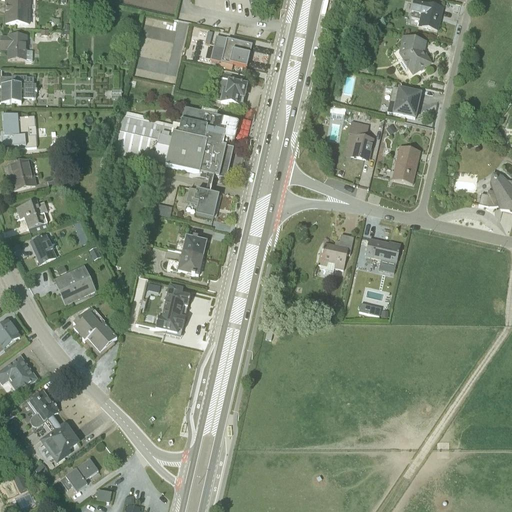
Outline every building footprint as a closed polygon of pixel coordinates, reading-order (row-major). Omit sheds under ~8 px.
[(0,0),(0,2),(4,3),(4,8),(3,8),(3,14),(4,14),(4,27),(29,27),(29,0),(0,0)] [(443,10),(413,4),(410,14),(412,15),(412,20),(419,21),(417,29),(437,33),(443,10)] [(212,35),(207,34),(204,46),(209,47),(212,35)] [(7,37),(0,37),(0,52),(6,52),(6,62),(25,63),(25,64),(30,64),(32,63),(32,53),(26,53),(27,37),(7,37)] [(248,63),(251,47),(214,38),(210,61),(244,69),(246,62),(248,63)] [(426,44),(402,39),(398,56),(402,62),(399,65),(404,73),(407,72),(411,78),(431,66),(424,54),(426,44)] [(243,80),(223,75),(221,81),(218,80),(213,102),(219,104),(219,105),(242,110),(247,87),(242,86),(243,80)] [(0,105),(20,106),(21,100),(35,100),(35,86),(33,86),(33,80),(26,79),(26,78),(11,77),(11,79),(0,79),(0,105)] [(392,89),(387,115),(414,121),(418,104),(419,104),(421,96),(392,89)] [(120,91),(111,90),(111,101),(120,101),(120,91)] [(238,127),(237,126),(236,124),(216,120),(218,113),(202,109),(201,113),(183,109),(180,122),(176,121),(175,125),(173,124),(172,126),(142,121),(143,117),(121,112),(111,155),(115,156),(114,166),(123,168),(125,159),(198,177),(199,175),(225,181),(232,150),(222,148),(224,141),(232,143),(233,143),(234,142),(238,127)] [(1,138),(2,152),(25,150),(25,147),(28,146),(28,139),(36,138),(34,121),(33,121),(33,119),(17,120),(17,118),(2,119),(3,137),(1,138)] [(368,127),(351,123),(343,158),(368,164),(373,141),(366,140),(368,127)] [(395,133),(391,127),(385,131),(389,137),(395,133)] [(419,154),(398,149),(391,182),(412,187),(419,154)] [(30,162),(6,167),(13,194),(36,189),(30,162)] [(511,184),(506,183),(501,178),(491,175),(489,185),(492,194),(487,192),(486,197),(481,196),(478,207),(489,209),(501,209),(501,212),(511,214),(511,184)] [(60,181),(47,184),(49,191),(62,188),(60,181)] [(195,217),(212,221),(216,221),(222,199),(218,198),(188,191),(185,205),(197,208),(195,217)] [(36,204),(16,210),(19,222),(23,220),(27,232),(28,232),(30,237),(48,231),(43,216),(47,214),(43,205),(38,207),(36,204)] [(158,207),(156,217),(170,220),(173,211),(158,207)] [(73,226),(80,248),(88,245),(81,223),(73,226)] [(56,260),(46,237),(29,245),(39,268),(56,260)] [(320,268),(319,270),(332,273),(333,271),(342,273),(346,257),(349,258),(353,240),(340,237),(338,246),(334,245),(334,248),(324,246),(319,267),(320,268)] [(181,255),(202,261),(206,244),(196,242),(197,239),(192,238),(191,241),(185,239),(181,255)] [(364,259),(395,267),(400,247),(388,244),(388,246),(368,241),(364,259)] [(198,280),(202,261),(181,255),(176,275),(198,280)] [(53,283),(64,309),(95,295),(92,289),(95,288),(90,279),(88,279),(83,269),(53,283)] [(145,284),(135,327),(164,334),(163,336),(180,340),(189,299),(181,297),(182,292),(145,284)] [(91,310),(72,326),(75,329),(73,332),(84,344),(98,360),(114,347),(112,345),(117,341),(103,326),(104,325),(91,310)] [(0,354),(20,340),(7,323),(0,327),(0,354)] [(20,358),(0,372),(0,386),(1,388),(8,384),(17,397),(37,382),(20,358)] [(51,405),(42,393),(27,403),(28,404),(27,405),(35,417),(32,419),(30,421),(30,423),(30,426),(32,428),(34,429),(37,429),(39,428),(42,426),(44,424),(54,418),(59,415),(57,413),(58,412),(53,404),(51,405)] [(18,414),(12,407),(0,415),(0,426),(0,427),(18,414)] [(60,426),(54,418),(44,424),(51,434),(39,443),(56,467),(71,456),(69,454),(79,445),(65,425),(64,424),(62,426),(62,425),(60,426)] [(60,483),(66,492),(72,489),(76,495),(86,488),(84,484),(97,474),(89,462),(60,483)] [(27,489),(19,473),(11,477),(19,493),(27,489)] [(111,495),(97,493),(95,503),(109,505),(111,495)]
